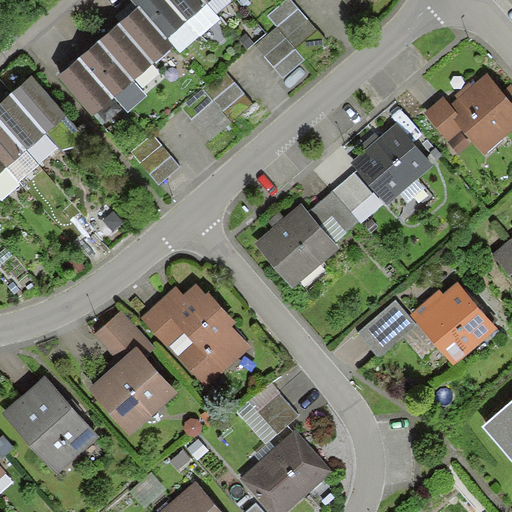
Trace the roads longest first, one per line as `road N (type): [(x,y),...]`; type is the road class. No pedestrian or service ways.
road 1 (residential): [(197,209),(365,413),(370,471),(349,511)]
road 2 (residential): [(434,0),(197,209)]
road 3 (residential): [(197,209),(84,297),(0,328)]
